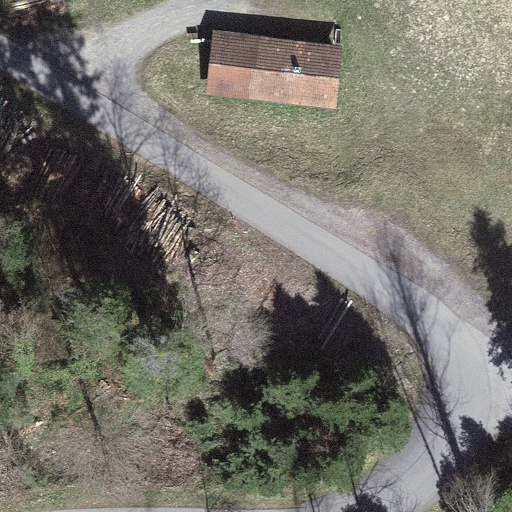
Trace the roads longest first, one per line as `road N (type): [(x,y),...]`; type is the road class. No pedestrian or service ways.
road 1 (unclassified): [(0,75),(390,288),(448,424),(372,511)]
road 2 (track): [(74,115),(189,12),(218,0)]
road 3 (track): [(511,398),(390,288)]
